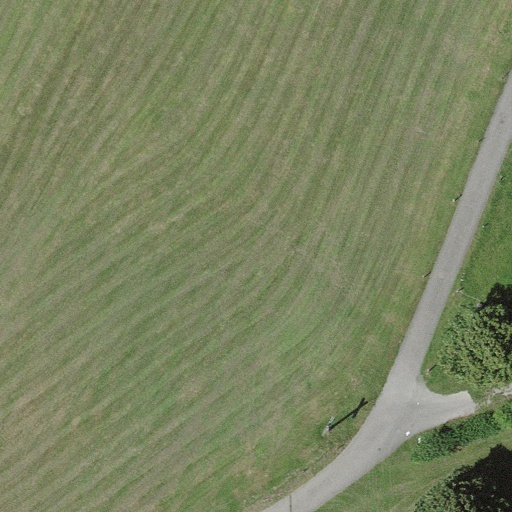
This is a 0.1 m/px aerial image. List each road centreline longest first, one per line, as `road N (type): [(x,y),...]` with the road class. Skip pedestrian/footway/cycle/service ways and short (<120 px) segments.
road 1 (track): [(511,101),(390,424)]
road 2 (track): [(390,424),(357,464),(288,511)]
